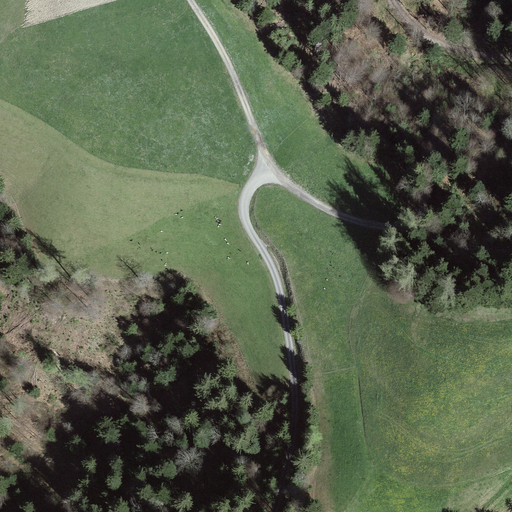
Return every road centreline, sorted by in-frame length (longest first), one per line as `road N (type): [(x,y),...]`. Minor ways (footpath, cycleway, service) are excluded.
road 1 (track): [(257,179),(246,197),(246,221),(275,274),(294,387),(291,447),(274,511)]
road 2 (track): [(191,0),(221,48),(269,170)]
road 3 (track): [(380,226),(511,285)]
road 4 (track): [(511,58),(448,48),(390,0)]
road 5 (track): [(511,251),(380,226)]
road 6 (track): [(269,170),(335,212),(380,226)]
